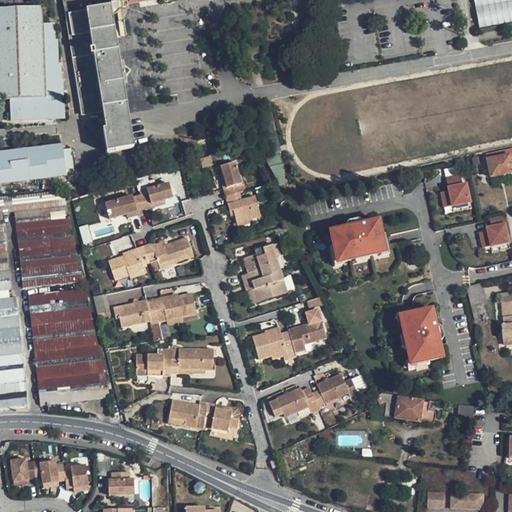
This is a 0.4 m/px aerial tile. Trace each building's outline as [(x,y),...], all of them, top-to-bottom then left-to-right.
[(21,118),(63,117),(62,93),(60,93),(59,77),(57,77),(55,37),(54,37),(53,21),(42,21),(40,0),(37,0),(0,1),(0,95),(9,96),(9,117),(21,118)] [(137,148),(110,0),(66,0),(87,112),(105,109),(108,129),(104,130),(108,152),(137,148)] [(110,0),(113,11),(119,9),(116,0),(110,0)] [(511,0),(473,0),(478,27),(511,20),(511,0)] [(64,152),(64,146),(0,153),(0,182),(67,175),(67,168),(73,168),(71,151),(64,152)] [(494,175),(511,171),(511,146),(510,147),(510,148),(489,154),(494,175)] [(212,157),(203,160),(206,167),(215,164),(212,157)] [(479,157),(477,158),(468,160),(470,167),(478,165),(477,161),(480,160),(479,157)] [(225,198),(244,192),(235,163),(220,168),(222,176),(226,188),(223,189),(225,198)] [(136,212),(144,210),(152,208),(151,205),(166,201),(173,199),(170,187),(169,184),(147,190),(149,195),(141,197),(133,199),(132,197),(105,204),(108,216),(109,219),(118,217),(136,212)] [(469,184),(450,188),(451,191),(443,193),(447,208),(454,206),(473,202),(469,184)] [(84,282),(63,192),(7,199),(0,199),(0,291),(12,290),(4,214),(16,213),(25,289),(84,282)] [(225,198),(228,206),(230,212),(233,211),(235,217),(237,224),(248,221),(261,217),(255,197),(246,200),(244,192),(225,198)] [(474,208),(473,202),(454,206),(456,212),(474,208)] [(98,205),(101,218),(108,216),(105,204),(98,205)] [(119,221),(137,216),(136,212),(118,217),(119,221)] [(350,228),(333,232),(336,247),(339,259),(344,258),(345,263),(357,260),(357,258),(372,255),(372,256),(384,254),(383,249),(388,248),(385,235),(382,220),(364,224),(350,228)] [(507,224),(489,228),(490,231),(482,233),(486,248),(493,247),(511,242),(507,224)] [(388,248),(383,249),(384,254),(385,256),(392,254),(388,235),(385,235),(388,248)] [(138,253),(107,262),(114,283),(128,278),(144,273),(142,267),(149,264),(157,262),(159,268),(173,263),(174,267),(193,260),(187,241),(163,248),(162,245),(152,248),(152,246),(144,248),(137,250),(138,253)] [(511,248),(511,244),(511,242),(493,247),(495,253),(511,248)] [(256,291),(260,304),(291,294),(284,273),(278,256),(283,255),(279,244),(265,249),(267,253),(258,256),(245,260),(250,274),(243,277),(246,285),(249,293),(252,292),(256,291)] [(345,263),(344,258),(339,259),(336,247),(334,248),(339,267),(346,265),(345,263)] [(157,262),(149,264),(152,274),(160,271),(159,268),(157,262)] [(129,281),(145,276),(144,273),(128,278),(129,281)] [(486,304),(482,287),(470,289),(474,306),(486,304)] [(86,288),(31,294),(43,405),(110,398),(86,288)] [(153,300),(113,308),(115,317),(119,316),(122,327),(149,322),(150,326),(159,324),(167,322),(182,318),(197,315),(192,295),(177,299),(162,302),(161,298),(153,300)] [(0,410),(32,407),(19,296),(0,297),(0,410)] [(511,298),(505,299),(508,322),(505,322),(506,325),(503,325),(505,340),(511,339),(511,298)] [(439,326),(435,309),(420,312),(408,315),(409,320),(404,321),(407,334),(408,333),(412,348),(410,348),(413,360),(418,359),(419,364),(431,361),(446,358),(442,341),(439,326)] [(322,322),(318,310),(305,313),(309,326),(289,331),(290,333),(283,335),(281,330),(267,334),(255,337),(261,359),(273,356),(287,352),(295,350),(296,353),(306,350),(304,344),(327,337),(322,322)] [(404,321),(409,320),(408,315),(420,312),(419,310),(400,315),(401,322),(404,321)] [(182,318),(167,322),(168,327),(183,324),(182,318)] [(280,326),(266,329),(267,334),(281,330),(280,326)] [(161,356),(136,356),(135,377),(147,377),(147,372),(162,372),(162,377),(170,377),(170,374),(179,374),(179,370),(205,370),(213,370),(213,349),(178,349),(178,347),(171,347),(171,349),(161,349),(161,356)] [(419,364),(418,359),(413,360),(410,361),(412,368),(432,364),(431,361),(419,364)] [(318,407),(325,403),(349,393),(351,397),(358,394),(352,378),(345,381),(342,375),(318,385),(319,389),(312,392),(311,388),(303,391),(301,388),(271,400),(278,417),(285,414),(286,418),(309,407),(312,414),(320,411),(318,407)] [(400,396),(391,395),(385,394),(377,397),(380,405),(382,406),(390,403),(387,416),(398,417),(422,421),(436,423),(438,422),(440,412),(437,410),(431,409),(433,401),(425,400),(400,396)] [(213,405),(206,404),(197,402),(196,406),(169,400),(166,418),(183,422),(182,428),(192,430),(193,428),(198,429),(200,421),(202,422),(210,424),(209,430),(225,433),(226,428),(234,430),(236,420),(227,419),(228,412),(225,411),(213,409),(213,405)] [(476,422),(476,419),(477,407),(460,406),(459,420),(476,422)] [(183,422),(166,418),(165,424),(182,428),(183,422)] [(12,444),(7,444),(7,445),(7,446),(7,447),(6,448),(5,449),(4,450),(3,450),(2,450),(2,456),(4,456),(12,444)] [(270,461),(272,469),(278,467),(276,460),(270,461)] [(36,480),(34,464),(27,465),(27,461),(12,463),(14,483),(22,482),(23,486),(30,485),(30,481),(36,480)] [(34,464),(36,480),(43,479),(42,466),(41,463),(34,464)] [(52,485),(52,489),(60,488),(59,483),(66,482),(65,474),(64,467),(57,467),(56,464),(42,466),(43,479),(44,486),(52,485)] [(66,482),(67,490),(75,489),(75,493),(83,492),(82,488),(89,487),(87,467),(71,469),(72,473),(65,474),(66,482)] [(110,497),(134,496),(134,481),(130,481),(130,474),(112,475),(112,482),(109,482),(110,497)] [(446,508),(447,494),(431,494),(430,508),(446,508)] [(486,510),(486,496),(454,495),(454,509),(486,510)]
